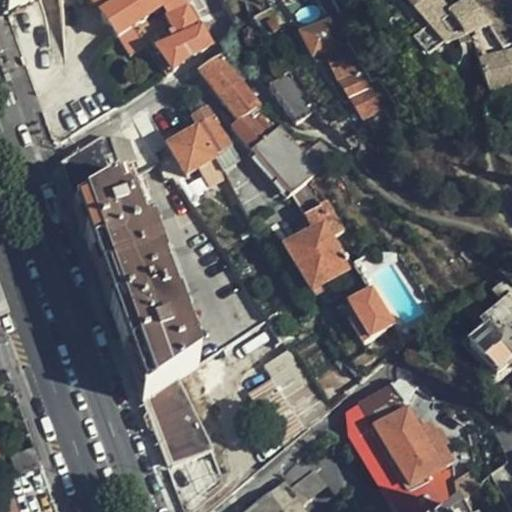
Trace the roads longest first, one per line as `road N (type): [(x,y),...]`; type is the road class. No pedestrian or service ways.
road 1 (tertiary): [(141,511),(0,119)]
road 2 (unknown): [(221,511),(389,375),(420,381),(492,426)]
road 3 (tertiary): [(0,249),(97,511)]
